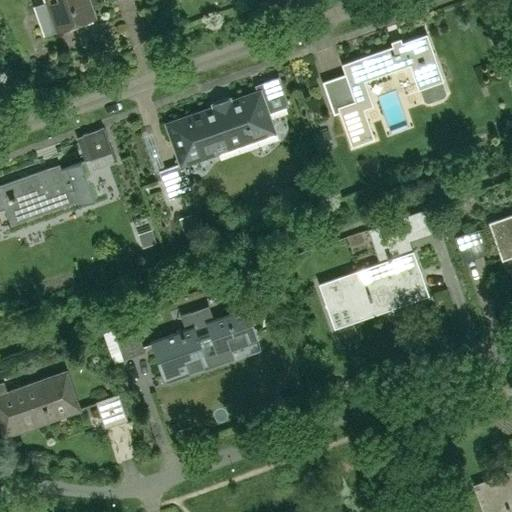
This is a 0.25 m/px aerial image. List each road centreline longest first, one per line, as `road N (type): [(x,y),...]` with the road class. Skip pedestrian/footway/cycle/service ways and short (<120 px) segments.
road 1 (unclassified): [(0,480),(123,490),(216,477),(511,371)]
road 2 (unclassified): [(0,134),(379,0)]
